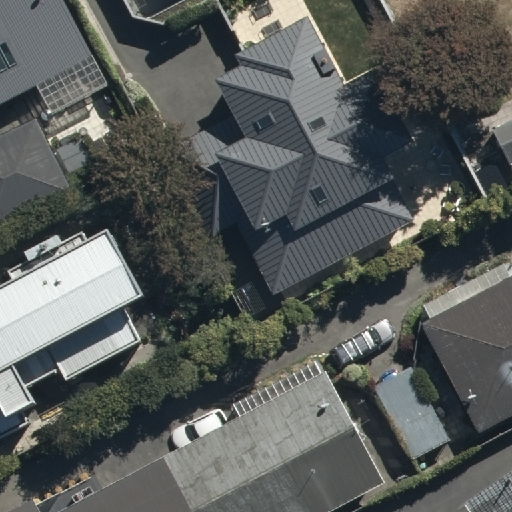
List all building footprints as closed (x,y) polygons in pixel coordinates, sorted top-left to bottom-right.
[(108,82),(65,0),(0,0),(0,103),(39,83),(53,110),(108,82)] [(218,73),(237,108),(167,145),(217,236),(238,224),(276,293),(416,217),(394,176),(401,172),(391,153),(426,134),(384,58),(350,76),(314,8),(242,47),(247,58),(218,73)] [(34,107),(0,123),(0,233),(78,195),(34,107)] [(511,119),(494,128),(511,167),(511,119)] [(0,435),(37,416),(29,402),(38,397),(30,382),(61,366),(67,377),(143,338),(125,304),(150,291),(113,221),(91,232),(88,227),(66,239),(61,229),(29,245),(33,253),(12,264),(16,272),(0,280),(0,435)] [(511,273),(425,321),(483,431),(511,415),(511,273)] [(413,364),(369,388),(409,460),(453,436),(413,364)] [(38,497),(7,511),(317,511),(383,477),(326,369),(71,505),(64,491),(42,503),(38,497)] [(511,511),(511,470),(465,501),(471,511),(511,511)]
